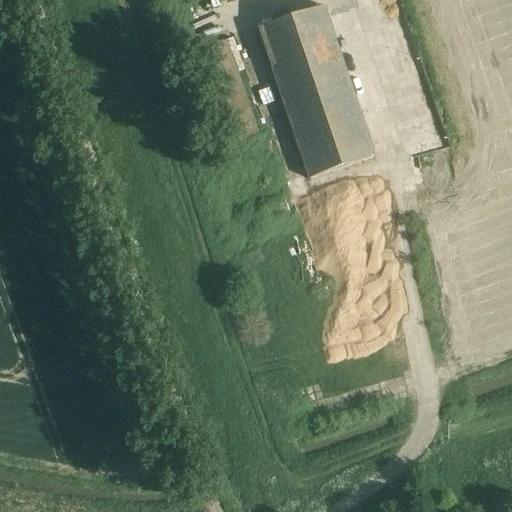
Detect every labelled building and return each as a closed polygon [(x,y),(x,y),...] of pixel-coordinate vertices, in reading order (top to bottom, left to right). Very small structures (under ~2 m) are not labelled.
[(374,158),(323,8),(258,30),(309,181),(374,158)] [(187,56),(219,148),(257,135),(225,43),(187,56)] [(375,184),(346,192),(349,202),(378,194),(375,184)] [(302,204),(276,214),(280,225),(306,216),(302,204)] [(322,427),(334,425),(330,390),(318,392),(322,427)]
